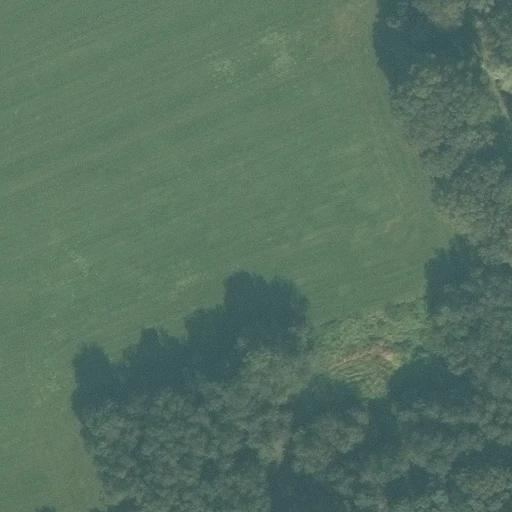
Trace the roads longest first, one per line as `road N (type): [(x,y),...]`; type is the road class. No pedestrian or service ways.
road 1 (track): [(511,469),(343,511)]
road 2 (track): [(291,511),(283,468),(297,419),(322,381)]
